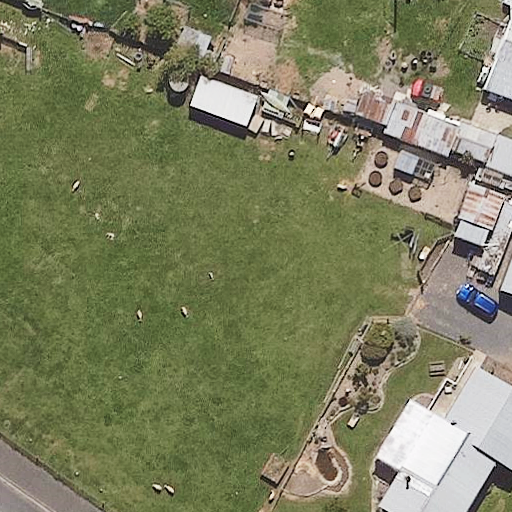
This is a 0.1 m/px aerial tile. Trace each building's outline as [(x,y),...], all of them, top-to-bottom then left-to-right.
[(511,22),(508,21),(483,88),(511,99),(511,22)] [(258,97),(201,76),(191,106),(247,127),(258,97)] [(511,142),(424,112),(413,143),(511,177),(511,142)] [(502,197),(472,186),(454,236),(485,247),(502,197)] [(511,261),(502,290),(511,293),(511,261)] [(511,389),(477,369),(464,390),(453,384),(380,507),(387,511),(465,511),(496,461),(511,470),(511,389)]
